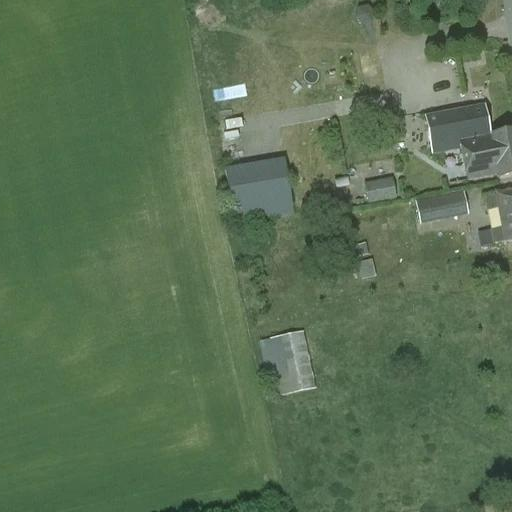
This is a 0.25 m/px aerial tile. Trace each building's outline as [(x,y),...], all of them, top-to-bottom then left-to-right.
[(498,182),(511,179),(511,133),(490,138),(484,108),(424,120),(431,158),(460,152),(466,183),(497,177),(498,182)] [(224,170),(226,180),(233,228),(293,217),(285,169),(284,160),(224,170)] [(492,247),(511,243),(511,194),(495,198),(496,198),(483,201),(485,215),(498,212),(502,231),(490,234),(492,247)] [(466,216),(462,195),(437,200),(442,221),(466,216)] [(281,399),(316,391),(303,334),(268,341),(281,399)]
